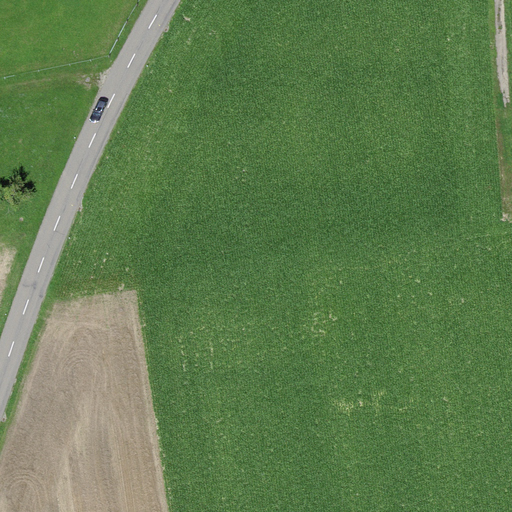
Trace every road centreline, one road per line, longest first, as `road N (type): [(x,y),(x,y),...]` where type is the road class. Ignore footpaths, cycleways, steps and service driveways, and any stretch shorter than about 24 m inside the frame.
road 1 (tertiary): [(0,395),(109,107),(167,0)]
road 2 (track): [(501,0),(511,121)]
road 3 (track): [(0,90),(69,79),(120,85)]
